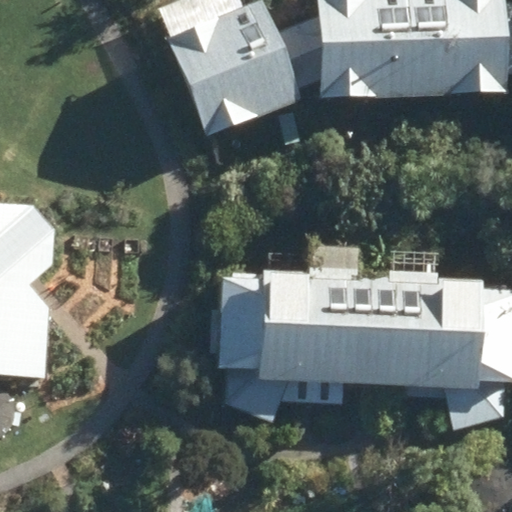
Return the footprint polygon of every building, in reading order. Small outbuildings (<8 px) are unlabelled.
[(152,60),(196,160),(303,113),(295,97),(319,87),(320,113),(507,106),(506,85),(511,85),(511,17),(505,16),(504,1),(492,1),(491,0),(327,0),(328,5),(321,7),(320,25),(274,44),(260,13),(251,16),(244,0),(216,0),(165,23),(177,49),(152,60)] [(395,150),(413,150),(414,128),(395,127),(395,150)] [(413,175),(430,175),(430,154),(413,154),(413,175)] [(0,387),(47,390),(51,317),(32,293),(53,275),(56,242),(28,211),(0,208),(0,387)] [(284,397),(372,400),(374,290),(354,290),(355,268),(310,267),(310,289),(233,286),(233,295),(221,295),(219,385),(226,386),(226,415),(274,431),(284,397)] [(374,290),(372,400),(445,401),(460,441),(505,426),(505,395),(511,394),(511,307),(508,307),(508,296),(435,294),(435,271),(391,270),(390,291),(374,290)]
